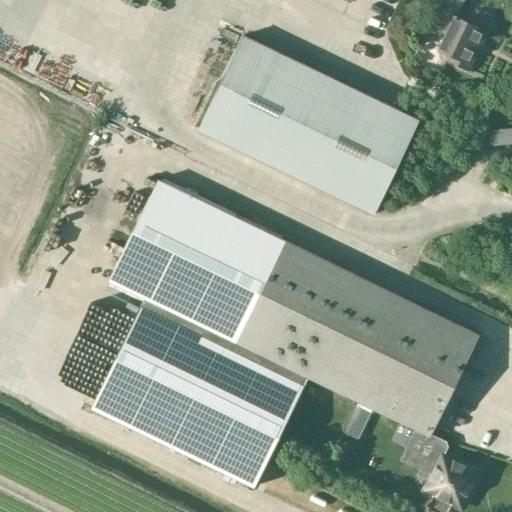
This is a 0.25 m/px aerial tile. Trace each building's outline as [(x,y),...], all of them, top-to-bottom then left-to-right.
[(455,16),(462,0),(415,0),(446,15),(447,13),(455,16)] [(487,32),(455,16),(447,13),(446,15),(439,29),(446,32),(439,50),(448,54),(447,59),(469,70),(487,32)] [(252,32),(204,124),(377,213),(424,121),(252,32)] [(309,377),(417,429),(430,436),(431,435),(478,335),(156,177),(111,278),(147,297),(92,407),(255,487),(309,377)] [(445,452),(448,446),(447,442),(431,435),(430,436),(417,429),(402,459),(433,474),(425,490),(434,495),(428,505),(430,510),(433,511),(448,511),(452,504),(461,508),(479,472),(463,465),(462,460),(445,452)]
